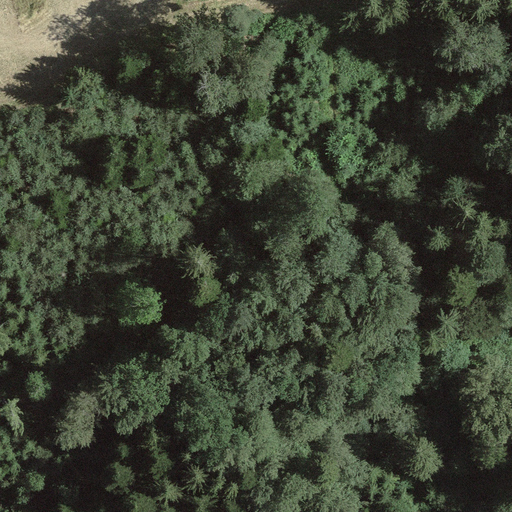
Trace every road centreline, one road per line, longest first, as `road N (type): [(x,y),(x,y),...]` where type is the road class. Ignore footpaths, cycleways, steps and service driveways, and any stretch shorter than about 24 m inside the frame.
road 1 (track): [(0,405),(29,400),(265,257)]
road 2 (track): [(265,257),(314,212),(329,173),(336,0)]
